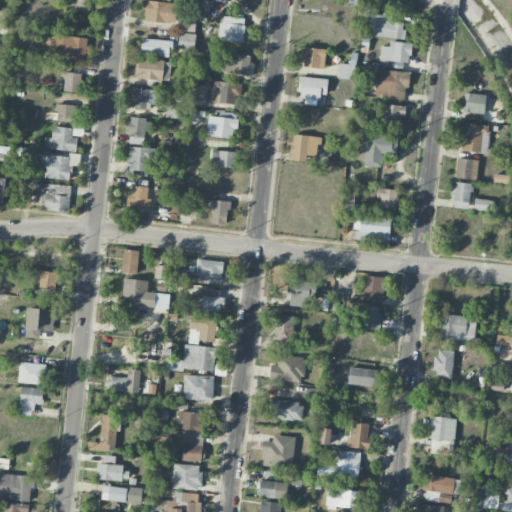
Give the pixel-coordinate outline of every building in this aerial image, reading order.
[(76,0),(76,13),(89,14),(90,0),(76,0)] [(144,21),(174,24),(177,4),(146,0),(144,21)] [(212,0),(202,0),(201,10),(211,11),(212,0)] [(391,21),(392,16),(370,13),(367,35),(403,40),(405,23),(391,21)] [(219,41),(243,42),(245,18),(220,17),(219,41)] [(178,49),(194,50),(195,34),(179,33),(178,49)] [(86,56),(87,37),(55,36),(55,55),(86,56)] [(141,55),(172,56),(172,40),(142,39),(141,55)] [(411,62),(411,43),(389,42),(389,47),(380,46),(380,61),(411,62)] [(326,49),(304,47),(302,67),(324,69),(326,49)] [(253,56),(220,52),(219,72),(251,75),(253,56)] [(134,77),(168,81),(171,62),(136,58),(134,77)] [(195,73),(206,75),(208,61),(197,59),(195,73)] [(340,63),(339,78),(355,79),(356,64),(340,63)] [(407,98),(408,72),(377,70),(376,97),(407,98)] [(82,74),(64,72),(62,91),(79,93),(82,74)] [(299,99),(327,98),(327,78),(298,78),(299,99)] [(210,102),(234,105),(236,84),(213,81),(210,102)] [(192,82),(190,104),(206,106),(208,84),(192,82)] [(160,105),(161,90),(130,88),(130,108),(150,109),(151,105),(160,105)] [(485,94),(463,93),(461,112),(484,114),(485,94)] [(74,105),(57,104),(56,121),(73,122),(74,105)] [(380,126),(400,127),(401,118),(405,119),(405,106),(381,104),(380,126)] [(178,119),(180,106),(167,105),(166,118),(178,119)] [(207,137),(231,137),(231,129),(238,129),(238,118),(208,117),(207,137)] [(127,118),(126,143),(143,144),(144,132),(152,132),(152,120),(127,118)] [(460,151),(487,152),(488,125),(461,124),(460,151)] [(44,138),(44,150),(76,151),(76,137),(72,137),(72,128),(52,127),(52,138),(44,138)] [(356,160),(364,160),(364,166),(381,167),(381,154),(396,155),(397,136),(367,134),(366,142),(358,141),(356,160)] [(290,161),(306,162),(307,156),(319,157),(320,137),(291,135),(290,161)] [(154,148),(129,147),(128,170),(148,171),(148,158),(154,158),(154,148)] [(41,150),(27,149),(26,157),(40,158),(41,150)] [(236,153),(211,150),(209,166),(235,168),(236,153)] [(476,180),(478,160),(457,158),(455,178),(476,180)] [(0,202),(9,203),(10,179),(0,178),(0,202)] [(452,197),(454,197),(453,208),(470,209),(471,183),(452,182),(452,197)] [(69,211),(70,185),(42,184),(41,210),(69,211)] [(148,187),(131,185),(128,207),(149,209),(150,199),(147,199),(148,187)] [(380,210),(396,210),(397,189),(377,189),(376,197),(381,197),(380,210)] [(474,210),(490,211),(491,200),(475,199),(474,210)] [(229,202),(212,200),(210,223),(227,224),(229,202)] [(390,218),(352,216),(351,240),(389,241),(390,218)] [(38,267),(58,270),(61,248),(41,245),(38,267)] [(138,250),(122,250),(121,273),(137,274),(138,250)] [(222,277),(223,261),(196,260),(196,277),(222,277)] [(169,266),(155,265),(154,279),(168,279),(169,266)] [(39,288),(56,289),(58,273),(41,271),(39,288)] [(384,301),(384,277),(364,276),(363,300),(384,301)] [(154,293),(147,292),(148,280),(123,279),(122,305),(154,307),(154,293)] [(290,306),(312,307),(314,283),(287,282),(287,295),(290,296),(290,306)] [(222,290),(201,289),(200,315),(222,315),(222,290)] [(380,330),(381,306),(361,305),(360,329),(380,330)] [(53,339),(54,309),(26,308),(25,338),(53,339)] [(473,344),(477,318),(441,313),(438,333),(449,335),(448,340),(473,344)] [(272,341),(293,342),(294,316),(274,315),(272,341)] [(213,343),(217,320),(192,316),(188,343),(197,344),(197,340),(213,343)] [(215,347),(184,345),(183,369),(214,370),(215,347)] [(454,351),(435,350),(434,378),(452,378),(454,351)] [(270,365),(270,381),(304,382),(304,356),(277,355),(277,365),(270,365)] [(45,384),(46,364),(19,363),(18,383),(45,384)] [(378,371),(350,367),(347,384),(376,388),(378,371)] [(128,377),(106,377),(106,391),(139,392),(139,370),(128,369),(128,377)] [(214,376),(184,375),(183,399),(213,400),(214,376)] [(42,405),(44,389),(21,386),(18,414),(32,416),(34,405),(42,405)] [(271,419),(302,421),(304,402),(272,401),(271,419)] [(199,431),(200,413),(179,412),(178,421),(181,421),(180,430),(199,431)] [(87,450),(109,451),(109,444),(116,444),(117,415),(101,414),(100,442),(87,442),(87,450)] [(430,454),(453,455),(455,418),(431,417),(430,454)] [(349,447),(367,449),(370,424),(351,422),(349,447)] [(332,445),(332,429),(319,428),(319,444),(332,445)] [(200,462),(203,434),(182,432),(179,459),(200,462)] [(294,437),(272,435),(272,442),(263,441),(262,466),(293,468),(294,437)] [(506,477),(511,477),(511,454),(507,454),(508,448),(496,447),(496,460),(506,461),(506,477)] [(361,453),(339,450),(337,466),(321,464),(320,474),(357,479),(361,453)] [(115,456),(103,456),(103,464),(98,463),(97,479),(129,481),(129,468),(115,467),(115,456)] [(200,465),(172,465),(172,489),(200,490),(200,465)] [(0,499),(32,501),(33,475),(0,474),(0,499)] [(423,501),(449,503),(450,494),(453,495),(455,478),(426,475),(423,501)] [(287,498),(287,482),(259,481),(259,497),(287,498)] [(503,511),(511,511),(511,484),(504,485),(503,511)] [(101,500),(141,504),(142,489),(103,486),(101,500)] [(364,509),(364,491),(326,490),(326,508),(364,509)] [(199,511),(200,493),(174,492),(173,501),(166,501),(166,507),(160,507),(159,511),(199,511)] [(498,493),(484,493),(483,508),(497,509),(498,493)] [(261,511),(280,511),(281,502),(261,502),(261,511)] [(28,511),(29,504),(4,503),(4,511),(0,511),(28,511)]
